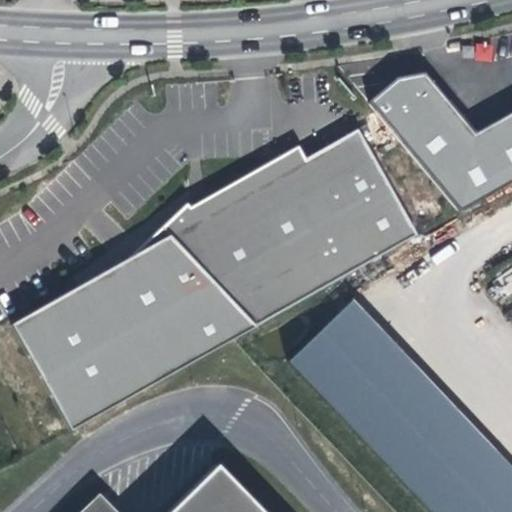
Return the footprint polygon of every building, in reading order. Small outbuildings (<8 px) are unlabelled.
[(393,79),(369,102),(458,208),(511,178),(511,111),(474,133),(423,73),(393,79)] [(169,237),(255,327),(417,235),(356,129),(304,159),(298,149),(190,209),(185,205),(160,229),(169,237)] [(398,511),(511,511),(511,192),(417,235),(255,327),(234,338),(398,511)] [(255,327),(169,237),(7,325),(62,429),(234,338),(255,327)] [(258,511),(213,465),(164,511),(258,511)] [(102,511),(92,502),(81,511),(102,511)]
